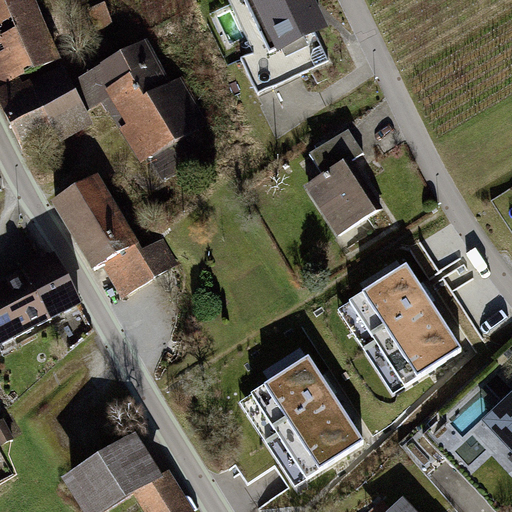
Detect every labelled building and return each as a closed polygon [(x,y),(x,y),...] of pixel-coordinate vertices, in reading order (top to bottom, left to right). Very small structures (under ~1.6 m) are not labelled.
[(0,0),(0,51),(14,82),(58,62),(33,7),(42,3),(41,0),(0,0)] [(245,0),(252,14),(277,2),(275,0),(245,0)] [(275,0),(277,2),(252,14),(263,36),(313,12),(318,10),(312,0),(275,0)] [(111,26),(103,7),(93,12),(100,30),(111,26)] [(322,30),(313,12),(263,36),(272,54),(262,59),(259,52),(242,60),(259,96),(330,62),(316,33),(322,30)] [(115,97),(167,182),(218,152),(204,129),(209,125),(180,82),(163,93),(157,82),(163,79),(145,45),(77,83),(91,110),(115,97)] [(66,73),(34,87),(60,136),(90,120),(66,73)] [(21,85),(0,94),(0,97),(26,154),(60,137),(60,136),(34,87),(26,92),(21,85)] [(320,153),(333,174),(351,162),(352,163),(365,155),(350,133),(320,153)] [(382,210),(352,163),(351,162),(333,174),(365,222),(382,210)] [(365,222),(333,174),(309,189),(340,238),(365,222)] [(97,180),(56,204),(97,271),(107,265),(126,298),(156,280),(155,280),(178,266),(163,242),(142,255),(97,180)] [(58,259),(0,291),(0,348),(82,303),(58,259)] [(463,352),(408,268),(352,305),(407,389),(463,352)] [(365,444),(310,360),(253,397),(308,481),(365,444)] [(511,404),(501,414),(511,425),(511,438),(509,442),(511,445),(511,404)] [(0,425),(0,442),(2,446),(14,440),(4,423),(0,425)] [(129,446),(75,481),(94,511),(110,511),(139,494),(150,511),(189,511),(167,476),(154,484),(129,446)] [(412,511),(404,503),(394,511),(412,511)]
